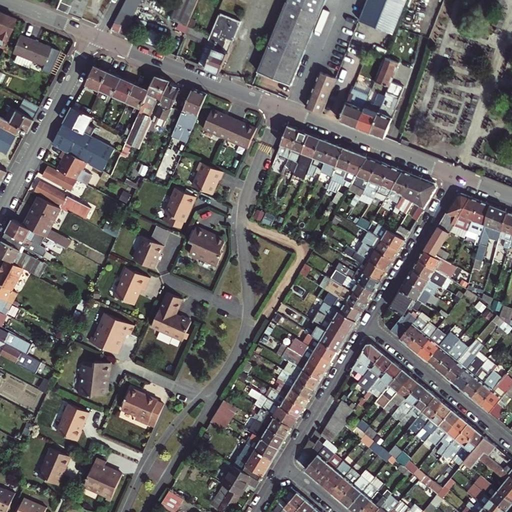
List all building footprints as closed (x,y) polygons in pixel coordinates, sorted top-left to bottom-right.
[(60,0),(57,8),(68,13),(73,0),(60,0)] [(73,0),(68,13),(81,18),(88,0),(73,0)] [(199,0),(127,0),(112,30),(131,38),(135,30),(127,27),(140,0),(173,0),(166,16),(188,27),(192,19),(199,0)] [(287,0),(259,72),(293,86),(302,62),(301,62),(325,0),(287,0)] [(368,0),(360,21),(394,34),(407,0),(368,0)] [(16,18),(0,11),(0,46),(4,48),(16,18)] [(228,38),(234,41),(242,22),(221,14),(211,36),(222,41),(223,37),(228,38)] [(193,29),(188,27),(185,35),(201,43),(193,63),(220,73),(229,53),(221,50),(224,49),(228,38),(223,37),(222,41),(211,36),(193,29)] [(135,30),(131,38),(155,48),(160,35),(148,30),(146,35),(135,30)] [(12,53),(14,54),(11,60),(27,68),(30,61),(43,67),(51,49),(20,34),(12,53)] [(371,133),(385,138),(396,110),(395,109),(405,87),(393,82),(400,63),(386,57),(376,81),(390,87),(380,111),(371,133)] [(101,90),(102,89),(109,72),(96,66),(88,84),(101,90)] [(102,89),(116,95),(123,79),(109,72),(102,89)] [(308,108),(323,114),(337,78),(322,72),(308,108)] [(159,99),(162,101),(169,85),(170,81),(156,77),(150,91),(143,108),(123,152),(121,155),(127,158),(132,145),(140,149),(144,140),(145,139),(146,136),(152,122),(151,117),(159,99)] [(116,95),(129,101),(137,85),(123,79),(116,95)] [(356,81),(353,89),(370,96),(373,88),(356,81)] [(129,101),(143,108),(150,91),(137,85),(129,101)] [(180,90),(169,85),(162,101),(160,104),(161,105),(156,116),(167,121),(180,90)] [(173,136),(187,142),(190,136),(207,94),(194,89),(173,136)] [(358,127),(367,105),(370,96),(353,89),(340,121),(358,127)] [(24,99),(18,110),(34,118),(40,107),(24,99)] [(371,133),(380,111),(367,105),(358,127),(371,133)] [(14,112),(9,121),(21,128),(27,131),(34,118),(18,110),(11,106),(10,109),(14,112)] [(74,106),(66,122),(86,133),(94,117),(74,106)] [(14,112),(10,109),(4,119),(9,121),(14,112)] [(213,109),(204,129),(226,139),(235,118),(228,115),(213,109)] [(9,121),(4,119),(0,116),(0,147),(7,152),(13,142),(11,141),(14,136),(16,137),(21,128),(9,121)] [(164,128),(167,121),(156,116),(153,123),(156,124),(164,128)] [(257,128),(235,118),(226,139),(248,149),(257,128)] [(86,133),(66,122),(54,144),(104,170),(115,148),(86,133)] [(153,123),(152,122),(146,136),(149,137),(151,132),(153,132),(156,124),(153,123)] [(289,126),(278,154),(289,158),(300,130),(289,126)] [(300,130),(289,158),(295,160),(290,171),(295,173),(296,169),(299,162),(310,134),(300,130)] [(299,162),(296,169),(304,172),(307,165),(311,167),(322,139),(310,134),(299,162)] [(322,139),(311,167),(308,174),(314,176),(317,169),(316,168),(316,166),(324,169),(333,143),(322,139)] [(328,188),(333,180),(345,148),(333,143),(324,169),(323,171),(328,174),(321,189),(326,192),(328,188)] [(115,148),(104,170),(112,175),(121,155),(123,152),(115,148)] [(345,180),(356,152),(345,148),(333,180),(342,184),(346,186),(348,182),(345,180)] [(59,169),(79,180),(86,184),(91,174),(84,170),(88,163),(65,150),(61,157),(64,159),(59,169)] [(353,184),(368,157),(356,152),(345,180),(348,182),(353,184)] [(365,191),(367,187),(370,181),(380,162),(368,157),(353,184),(352,186),(365,191)] [(224,172),(201,161),(197,170),(200,171),(194,186),(212,194),(219,179),(221,180),(224,172)] [(380,162),(370,181),(381,186),(392,166),(380,162)] [(392,166),(381,186),(378,191),(377,192),(388,197),(392,190),(404,171),(392,166)] [(77,181),(50,167),(45,176),(72,190),(77,181)] [(148,170),(142,167),(139,174),(146,177),(148,170)] [(160,168),(157,176),(167,180),(170,172),(160,168)] [(399,193),(403,196),(416,176),(404,171),(392,190),(399,193)] [(416,176),(403,196),(400,200),(395,208),(398,209),(402,212),(407,215),(414,203),(427,180),(416,176)] [(127,178),(125,182),(139,190),(142,182),(138,180),(136,184),(127,178)] [(425,209),(437,188),(436,183),(427,180),(414,203),(425,209)] [(93,208),(42,181),(37,190),(62,204),(61,207),(62,208),(68,211),(69,208),(87,217),(93,208)] [(381,186),(370,181),(367,187),(374,189),(378,191),(381,186)] [(171,197),(173,198),(166,213),(169,215),(167,218),(166,222),(180,228),(183,221),(184,222),(191,206),(192,207),(197,197),(176,187),(171,197)] [(334,192),(328,188),(326,192),(323,197),(329,200),(334,192)] [(374,199),(374,198),(377,192),(378,191),(374,189),(369,197),(374,199)] [(352,203),(355,205),(363,194),(359,191),(352,203)] [(377,192),(374,198),(385,202),(388,197),(377,192)] [(344,195),(339,193),(333,202),(338,205),(344,195)] [(450,234),(452,231),(471,197),(463,194),(458,195),(439,227),(450,234)] [(55,221),(62,208),(61,207),(40,196),(33,210),(55,221)] [(470,229),(481,201),(471,197),(452,231),(456,234),(460,228),(463,226),(470,229)] [(391,205),(395,208),(400,200),(396,198),(391,205)] [(486,225),(492,206),(481,201),(470,229),(469,230),(473,232),(477,222),(486,225)] [(508,213),(492,206),(486,225),(477,258),(486,261),(492,241),(496,242),(497,240),(500,241),(501,237),(503,231),(508,213)] [(55,221),(33,210),(25,225),(46,236),(47,236),(51,228),(55,221)] [(511,213),(508,213),(503,231),(511,233),(511,213)] [(406,240),(418,221),(407,215),(395,234),(406,240)] [(357,225),(367,231),(370,225),(371,224),(361,218),(357,225)] [(25,225),(14,219),(5,236),(24,245),(45,257),(48,251),(47,247),(42,244),(46,236),(25,225)] [(369,245),(394,260),(400,250),(373,234),(367,231),(357,225),(353,222),(349,228),(366,237),(365,238),(366,239),(371,242),(369,245)] [(117,237),(120,232),(106,225),(104,230),(117,237)] [(157,225),(154,232),(167,239),(171,232),(157,225)] [(376,229),(370,225),(367,231),(373,234),(376,229)] [(211,233),(196,227),(190,241),(195,243),(190,254),(192,255),(193,258),(196,260),(199,258),(217,266),(223,253),(222,249),(225,242),(223,235),(217,238),(210,235),(211,233)] [(433,237),(444,244),(450,234),(439,227),(435,234),(433,237)] [(51,228),(47,236),(59,243),(63,235),(51,228)] [(373,234),(400,250),(406,240),(395,234),(389,230),(386,235),(381,232),(376,229),(373,234)] [(511,238),(511,233),(503,231),(501,237),(508,240),(511,241),(511,238)] [(167,239),(154,232),(151,240),(144,237),(134,260),(155,269),(165,246),(164,246),(167,239)] [(63,235),(59,243),(64,246),(68,238),(63,235)] [(21,251),(24,245),(5,236),(0,245),(0,254),(7,259),(26,269),(42,277),(45,270),(38,267),(39,265),(20,255),(22,251),(21,251)] [(436,258),(437,255),(441,249),(444,244),(433,237),(425,251),(436,258)] [(68,238),(64,246),(68,248),(72,240),(68,238)] [(356,252),(387,271),(394,260),(369,245),(365,253),(358,249),(361,243),(353,239),(348,247),(356,252)] [(369,245),(364,242),(362,241),(361,243),(358,249),(365,253),(369,245)] [(21,251),(22,251),(20,255),(39,265),(38,267),(45,270),(51,260),(45,257),(24,245),(21,251)] [(504,247),(498,246),(497,249),(500,250),(497,260),(502,262),(505,252),(503,251),(504,247)] [(437,255),(446,260),(450,254),(441,249),(437,255)] [(453,264),(446,260),(437,255),(436,258),(425,251),(420,260),(446,276),(453,264)] [(363,271),(381,282),(387,271),(356,252),(353,258),(363,264),(366,265),(363,271)] [(486,261),(477,258),(475,264),(480,265),(484,266),(486,261)] [(26,269),(7,259),(0,272),(0,296),(12,303),(18,292),(14,290),(26,269)] [(459,284),(446,276),(420,260),(413,270),(431,280),(433,276),(446,283),(456,289),(459,284)] [(349,276),(375,292),(381,282),(363,271),(360,269),(356,275),(352,272),(353,271),(340,263),(338,268),(349,276)] [(305,264),(300,273),(306,277),(312,268),(305,264)] [(480,265),(475,264),(472,275),(471,277),(476,279),(480,265)] [(150,278),(125,268),(120,281),(122,282),(116,298),(135,305),(141,289),(145,291),(150,278)] [(338,268),(334,275),(345,282),(349,276),(338,268)] [(413,270),(408,279),(425,290),(428,285),(435,290),(437,288),(443,291),(445,289),(444,288),(431,280),(413,270)] [(345,288),(369,301),(375,292),(349,276),(345,282),(334,275),(329,272),(327,276),(340,284),(345,288)] [(433,276),(431,280),(444,288),(446,283),(433,276)] [(408,279),(402,289),(419,300),(422,296),(429,300),(431,298),(436,301),(438,298),(432,295),(425,290),(408,279)] [(345,288),(340,284),(336,290),(342,294),(345,288)] [(346,301),(363,312),(365,308),(369,301),(345,288),(342,294),(336,290),(326,285),(324,288),(346,301)] [(428,285),(425,290),(432,295),(435,290),(428,285)] [(438,298),(443,291),(437,288),(435,290),(432,295),(438,298)] [(390,308),(404,316),(410,308),(413,310),(414,308),(419,300),(402,289),(390,308)] [(183,299),(168,292),(152,327),(183,341),(192,322),(190,318),(183,315),(179,316),(179,317),(176,315),(183,299)] [(0,311),(7,316),(14,304),(12,303),(0,296),(0,311)] [(422,296),(419,300),(427,305),(429,300),(422,296)] [(431,298),(429,300),(427,305),(429,306),(432,308),(436,301),(431,298)] [(427,305),(419,300),(414,308),(420,312),(423,314),(429,306),(427,305)] [(333,307),(357,321),(363,312),(346,301),(342,309),(335,304),(333,307)] [(319,325),(345,341),(357,321),(333,307),(332,306),(326,302),(314,322),(319,325)] [(91,337),(89,342),(116,354),(124,333),(129,335),(133,325),(102,312),(91,337)] [(439,312),(435,316),(444,322),(447,318),(439,312)] [(406,323),(402,319),(392,331),(402,338),(412,327),(419,319),(411,313),(409,315),(411,317),(406,323)] [(507,321),(499,313),(498,315),(494,319),(502,326),(507,321)] [(279,315),(275,321),(279,324),(283,318),(279,315)] [(410,347),(423,331),(429,324),(423,320),(420,318),(419,319),(412,327),(402,338),(401,340),(410,347)] [(511,334),(511,332),(511,324),(510,323),(507,321),(502,326),(511,334)] [(437,331),(429,324),(423,331),(431,338),(436,333),(437,331)] [(27,340),(3,327),(0,325),(0,339),(21,351),(27,340)] [(310,334),(339,351),(345,341),(319,325),(315,332),(309,328),(307,329),(306,332),(310,334)] [(419,354),(427,361),(453,331),(453,330),(449,326),(443,333),(445,334),(441,340),(438,338),(440,336),(436,333),(431,338),(419,354)] [(410,347),(419,354),(431,338),(423,331),(410,347)] [(436,369),(457,344),(462,338),(453,331),(427,361),(436,369)] [(316,350),(333,361),(339,351),(310,334),(304,343),(316,350)] [(290,348),(327,371),(333,361),(316,350),(304,343),(296,338),(290,348)] [(483,349),(475,342),(466,352),(445,376),(454,384),(467,368),(470,364),(475,359),(477,356),(483,349)] [(2,355),(36,373),(42,363),(7,344),(2,355)] [(285,359),(321,380),(327,371),(290,348),(282,344),(277,354),(285,359)] [(373,344),(369,344),(354,369),(365,377),(366,375),(385,353),(373,344)] [(445,376),(466,352),(457,344),(436,369),(445,376)] [(58,357),(63,359),(68,348),(64,345),(58,357)] [(368,386),(371,389),(394,361),(385,353),(366,375),(373,380),(369,385),(368,386)] [(71,391),(86,394),(87,390),(99,392),(99,390),(102,388),(102,385),(101,383),(105,362),(90,359),(86,361),(77,359),(72,363),(78,369),(76,377),(74,376),(71,391)] [(298,379),(316,389),(321,380),(285,359),(282,363),(290,368),(295,371),(301,375),(298,379)] [(484,366),(475,359),(470,364),(467,368),(454,384),(463,391),(476,376),(479,372),(484,366)] [(243,370),(248,373),(254,364),(248,361),(243,370)] [(378,388),(384,393),(404,369),(394,361),(371,389),(359,404),(363,406),(378,388)] [(496,369),(488,362),(484,366),(479,372),(476,376),(463,391),(472,398),(485,383),(487,380),(493,373),(495,371),(496,369)] [(280,368),(292,375),(295,371),(290,368),(282,363),(280,368)] [(281,381),(310,398),(316,389),(298,379),(292,375),(280,368),(278,367),(276,370),(280,372),(278,375),(283,378),(281,381)] [(378,401),(386,408),(413,376),(404,369),(384,393),(378,401)] [(493,373),(501,380),(503,377),(495,371),(493,373)] [(487,380),(485,383),(472,398),(477,402),(481,405),(501,380),(493,373),(487,380)] [(363,379),(369,385),(373,380),(366,375),(365,377),(363,379)] [(413,376),(386,408),(384,411),(387,414),(396,403),(401,407),(421,383),(413,376)] [(498,404),(506,394),(507,393),(501,387),(508,378),(503,377),(501,380),(481,405),(499,420),(506,411),(498,404)] [(507,393),(511,386),(511,381),(508,378),(501,387),(507,393)] [(305,407),(310,398),(281,381),(280,380),(278,383),(282,385),(278,391),(305,407)] [(421,383),(401,407),(392,418),(396,421),(400,416),(405,410),(409,414),(429,390),(421,383)] [(262,408),(293,427),(299,416),(268,397),(248,385),(245,391),(259,399),(256,404),(262,408)] [(141,392),(131,388),(122,409),(137,416),(136,419),(148,424),(149,423),(151,418),(157,420),(164,404),(158,402),(159,400),(147,395),(146,397),(140,394),(141,392)] [(268,397),(299,416),(305,407),(278,391),(273,388),(268,397)] [(429,390),(409,414),(404,420),(402,422),(406,426),(414,416),(418,419),(437,396),(429,390)] [(437,396),(418,419),(407,433),(410,436),(421,424),(425,428),(445,403),(437,396)] [(238,408),(225,400),(218,411),(231,419),(238,408)] [(65,417),(58,433),(79,442),(83,431),(81,430),(84,425),(85,425),(90,413),(69,403),(63,416),(65,417)] [(347,403),(340,413),(347,418),(355,408),(347,403)] [(445,403),(425,428),(430,432),(423,440),(426,443),(453,410),(445,403)] [(269,427),(286,438),(289,434),(293,427),(262,408),(258,414),(260,416),(272,423),(269,427)] [(400,416),(404,420),(409,414),(405,410),(400,416)] [(434,443),(438,446),(461,417),(453,410),(426,443),(430,447),(434,443)] [(231,419),(218,411),(212,421),(225,429),(231,419)] [(340,413),(336,419),(346,428),(350,421),(347,418),(340,413)] [(258,420),(269,427),(272,423),(260,416),(258,420)] [(461,417),(438,446),(436,449),(440,452),(443,448),(447,451),(469,423),(461,417)] [(151,418),(149,423),(155,426),(157,420),(151,418)] [(336,419),(332,424),(342,432),(346,428),(336,419)] [(254,432),(280,448),(286,438),(269,427),(258,420),(257,420),(250,430),(254,432)] [(357,427),(358,428),(365,433),(370,428),(370,427),(362,420),(357,427)] [(460,452),(465,445),(478,430),(469,423),(447,451),(439,461),(443,465),(448,459),(446,458),(453,450),(458,454),(460,452)] [(332,424),(328,430),(338,438),(342,432),(332,424)] [(365,433),(358,428),(355,432),(363,439),(366,435),(365,433)] [(365,433),(366,435),(373,440),(378,434),(370,428),(365,433)] [(324,436),(328,440),(333,445),(338,438),(328,430),(324,436)] [(478,430),(465,445),(473,452),(486,437),(478,430)] [(248,444),(274,459),(280,448),(254,432),(248,441),(243,438),(241,440),(248,444)] [(363,439),(361,441),(370,449),(370,448),(375,442),(373,440),(366,435),(363,439)] [(205,436),(200,443),(205,447),(210,439),(205,436)] [(489,456),(498,447),(486,437),(473,452),(468,459),(465,462),(471,466),(473,468),(481,459),(488,464),(508,480),(500,490),(511,500),(511,474),(506,470),(498,463),(489,456)] [(315,459),(306,470),(315,478),(335,454),(339,449),(333,445),(328,440),(324,445),(320,442),(317,445),(310,455),(315,459)] [(303,451),(310,455),(317,445),(310,441),(303,451)] [(375,442),(370,448),(379,455),(384,449),(375,442)] [(274,459),(248,444),(241,457),(244,459),(242,461),(247,465),(263,474),(264,475),(274,459)] [(468,459),(473,452),(465,445),(460,452),(462,454),(468,459)] [(40,476),(58,484),(65,469),(66,469),(72,457),(51,447),(45,460),(47,461),(40,476)] [(498,447),(489,456),(498,463),(506,453),(498,447)] [(413,460),(404,453),(398,461),(402,464),(406,468),(413,460)] [(113,495),(124,470),(106,463),(108,458),(98,454),(86,483),(109,493),(113,495)] [(315,478),(324,486),(344,462),(335,454),(315,478)] [(236,466),(244,471),(247,465),(242,461),(244,459),(241,457),(235,466),(236,466)] [(324,486),(332,493),(351,471),(353,469),(344,462),(324,486)] [(402,464),(398,469),(409,478),(413,474),(406,468),(402,464)] [(224,484),(241,495),(249,483),(255,487),(259,480),(244,471),(236,466),(235,466),(235,465),(223,484),(224,484)] [(244,471),(259,480),(263,474),(247,465),(244,471)] [(421,480),(423,482),(428,475),(420,469),(415,475),(421,480)] [(332,493),(341,500),(362,476),(358,473),(357,475),(351,471),(332,493)] [(341,500),(351,508),(371,484),(362,476),(341,500)] [(511,506),(511,500),(500,490),(483,476),(476,484),(508,511),(511,506)] [(445,486),(451,491),(458,483),(452,478),(445,486)] [(421,480),(417,485),(425,491),(429,487),(423,482),(421,480)] [(224,484),(220,491),(212,505),(224,511),(231,511),(241,495),(224,484)] [(351,508),(355,511),(362,511),(379,492),(380,491),(371,484),(351,508)] [(476,484),(469,493),(479,501),(492,511),(507,511),(508,511),(476,484)] [(444,499),(451,491),(445,486),(438,495),(444,499)] [(0,487),(0,510),(3,511),(7,511),(16,492),(6,488),(5,490),(0,487)] [(282,511),(299,493),(292,488),(286,495),(284,493),(277,502),(280,505),(274,511),(282,511)] [(362,511),(377,511),(381,508),(393,495),(394,495),(389,490),(384,496),(379,492),(362,511)] [(170,491),(162,505),(173,511),(176,511),(184,499),(170,491)] [(296,511),(307,500),(299,493),(282,511),(296,511)] [(377,511),(392,511),(399,505),(393,501),(396,498),(393,495),(381,508),(377,511)] [(437,507),(444,499),(438,495),(431,503),(437,507)] [(25,497),(18,511),(45,511),(47,507),(25,497)] [(313,511),(317,508),(311,503),(307,500),(296,511),(313,511)] [(468,505),(469,506),(476,511),(492,511),(479,501),(476,504),(472,501),(468,505)] [(392,511),(407,511),(409,511),(401,503),(399,505),(392,511)] [(431,503),(425,511),(426,511),(433,511),(437,507),(431,503)]
